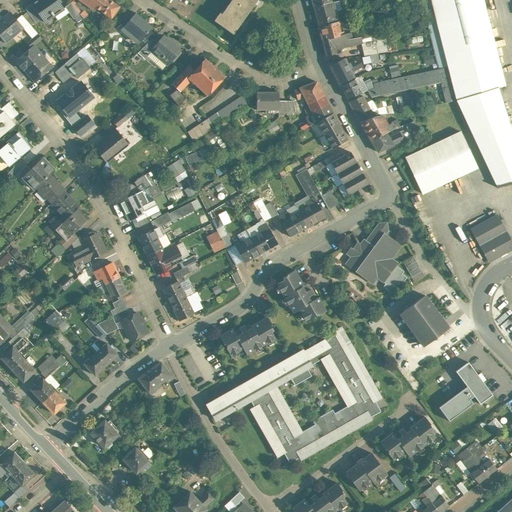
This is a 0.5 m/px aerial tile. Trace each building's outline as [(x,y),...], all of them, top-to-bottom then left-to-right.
[(62,7),(57,0),(37,0),(32,4),(44,22),(53,16),(54,18),(55,17),(53,13),(62,7)] [(119,7),(109,0),(79,0),(94,10),(95,7),(111,18),(119,7)] [(219,13),(214,21),(233,34),(249,11),(232,0),(231,0),(221,14),(219,13)] [(232,0),(249,11),(257,0),(232,0)] [(430,0),(419,0),(427,26),(437,69),(448,67),(430,0)] [(483,0),(430,0),(448,67),(456,99),(497,86),(506,84),(483,0)] [(340,1),(334,2),(333,2),(331,2),(333,11),(337,10),(338,11),(340,10),(342,8),(340,1)] [(331,2),(313,6),(319,27),(340,22),(338,11),(337,10),(333,11),(331,2)] [(79,14),(71,3),(64,7),(73,19),(79,14)] [(17,20),(10,12),(0,20),(0,36),(6,43),(23,28),(17,20)] [(152,27),(136,13),(123,27),(140,41),(152,27)] [(31,27),(22,16),(17,20),(23,28),(26,31),(31,27)] [(489,18),(491,26),(498,25),(496,17),(489,18)] [(117,19),(107,28),(111,34),(122,25),(117,19)] [(340,22),(319,27),(322,40),(343,34),(350,32),(347,20),(340,22)] [(358,30),(350,32),(352,39),(359,37),(358,30)] [(343,34),(322,40),(326,56),(341,52),(340,48),(362,43),(361,37),(359,37),(352,39),(350,32),(343,34)] [(37,34),(26,43),(31,48),(33,46),(42,39),(37,34)] [(158,43),(151,51),(152,51),(167,64),(179,50),(180,51),(180,50),(181,48),(174,42),(173,44),(163,36),(158,43)] [(152,38),(138,52),(146,59),(152,51),(151,51),(158,43),(152,38)] [(31,48),(16,61),(23,70),(24,69),(34,81),(33,82),(34,82),(53,66),(52,65),(51,67),(33,46),(31,48)] [(89,68),(77,53),(65,64),(73,74),(74,74),(76,78),(89,68)] [(378,54),(370,55),(371,63),(379,62),(378,54)] [(347,64),(344,59),(331,66),(339,83),(353,77),(351,72),(363,67),(359,58),(347,64)] [(205,59),(194,71),(197,73),(190,80),(207,95),(224,77),(205,59)] [(73,74),(65,64),(54,72),(63,83),(73,74)] [(180,91),(190,80),(197,73),(194,71),(189,66),(172,84),(177,89),(180,92),(180,91)] [(448,67),(437,69),(440,82),(445,102),(446,102),(456,99),(448,67)] [(437,69),(373,83),(374,88),(370,89),(367,91),(371,97),(440,82),(437,69)] [(354,80),(341,86),(348,99),(361,93),(354,80)] [(81,82),(57,101),(69,116),(93,97),(81,82)] [(316,82),(295,90),(297,100),(304,97),(308,104),(323,96),(316,82)] [(367,82),(360,85),(364,92),(367,91),(370,89),(367,82)] [(497,86),(456,99),(498,188),(511,183),(511,132),(497,86)] [(180,92),(177,89),(170,95),(179,106),(187,99),(180,91),(180,92)] [(279,92),(256,92),(256,110),(278,110),(279,110),(279,101),(279,92)] [(244,94),(216,112),(223,122),(250,104),(244,94)] [(323,96),(308,104),(312,113),(328,104),(323,96)] [(363,96),(349,102),(360,122),(374,117),(363,96)] [(293,101),(286,101),(286,113),(287,115),(295,112),(293,101)] [(9,102),(1,109),(0,107),(0,137),(15,124),(11,120),(18,114),(9,102)] [(328,104),(312,113),(313,114),(305,118),(306,120),(310,126),(316,122),(332,113),(328,104)] [(216,112),(207,118),(214,128),(223,122),(216,112)] [(123,113),(113,121),(117,127),(127,119),(123,113)] [(332,113),(316,122),(332,149),(348,139),(332,113)] [(382,115),(374,117),(374,116),(374,117),(360,122),(371,141),(386,133),(399,125),(397,119),(387,124),(382,115)] [(207,118),(187,132),(194,141),(214,128),(207,118)] [(306,120),(299,125),(302,130),(310,126),(306,120)] [(413,122),(405,124),(407,130),(415,127),(413,122)] [(115,128),(106,136),(107,137),(94,147),(106,162),(128,145),(115,128)] [(460,131),(405,157),(422,194),(477,168),(460,131)] [(31,147),(18,132),(6,142),(7,144),(0,149),(0,154),(9,165),(31,147)] [(388,137),(386,133),(371,141),(378,152),(403,140),(400,132),(388,137)] [(189,165),(210,157),(206,147),(185,155),(189,165)] [(350,152),(331,163),(337,173),(356,162),(350,152)] [(312,154),(304,159),(306,163),(315,159),(312,154)] [(54,170),(42,158),(30,169),(22,177),(22,178),(34,190),(50,174),(54,170)] [(179,159),(168,166),(178,181),(189,174),(179,159)] [(21,160),(10,170),(16,176),(26,165),(21,160)] [(323,160),(311,166),(315,172),(326,166),(323,160)] [(356,162),(337,173),(343,184),(362,173),(356,162)] [(26,165),(16,176),(20,180),(22,178),(22,177),(30,169),(26,165)] [(318,191),(306,169),(298,174),(310,195),(318,191)] [(147,173),(136,181),(141,189),(153,181),(147,173)] [(362,173),(343,184),(349,194),(368,183),(362,173)] [(60,185),(50,174),(37,187),(47,198),(56,189),(60,185)] [(56,189),(47,198),(52,203),(61,194),(56,189)] [(340,203),(332,189),(327,192),(334,206),(340,203)] [(79,207),(63,191),(61,194),(52,203),(51,204),(61,214),(65,219),(77,208),(79,207)] [(142,191),(120,202),(129,220),(144,212),(142,207),(147,204),(148,202),(142,191)] [(325,217),(314,197),(320,194),(318,191),(310,195),(312,198),(305,202),(308,207),(299,212),(307,226),(325,217)] [(334,206),(327,192),(321,196),(328,209),(334,206)] [(264,206),(261,199),(254,203),(257,209),(264,206)] [(191,202),(168,213),(168,212),(152,221),(155,228),(156,228),(194,209),(191,202)] [(271,218),(264,206),(257,209),(264,222),(271,218)] [(65,219),(55,229),(66,240),(73,234),(88,220),(77,208),(65,219)] [(299,212),(290,217),(287,212),(278,217),(289,236),(307,226),(299,212)] [(55,216),(49,222),(55,229),(65,219),(61,214),(57,218),(55,216)] [(496,215),(471,229),(480,245),(505,231),(496,215)] [(378,223),(365,240),(363,239),(360,244),(357,242),(353,248),(351,247),(346,254),(350,257),(345,264),(357,272),(358,270),(363,274),(364,273),(375,281),(377,278),(383,282),(388,275),(389,273),(389,271),(388,270),(386,269),(388,266),(392,270),(397,263),(391,258),(397,251),(393,249),(397,243),(390,238),(391,236),(391,232),(388,230),(387,222),(378,223)] [(277,243),(266,224),(257,228),(260,233),(251,238),(259,253),(277,243)] [(155,228),(137,237),(146,256),(162,248),(169,245),(164,234),(161,236),(156,228),(155,228)] [(224,230),(218,233),(221,238),(226,235),(224,230)] [(244,231),(232,238),(235,244),(242,240),(244,242),(251,238),(250,236),(248,237),(244,231)] [(511,243),(505,231),(480,245),(489,261),(511,248),(511,243)] [(224,247),(217,232),(212,234),(213,236),(209,238),(216,251),(224,247)] [(73,234),(66,240),(61,244),(66,249),(77,239),(73,234)] [(100,238),(96,240),(93,234),(81,240),(85,249),(90,260),(107,252),(100,238)] [(226,235),(221,238),(226,250),(232,247),(226,235)] [(259,253),(251,238),(244,242),(242,240),(235,244),(235,245),(244,262),(259,253)] [(183,260),(175,246),(164,251),(167,258),(172,255),(176,264),(179,263),(179,262),(183,260)] [(164,251),(162,248),(146,256),(156,274),(176,264),(172,255),(167,258),(164,251)] [(85,249),(71,256),(76,266),(88,260),(89,261),(90,260),(85,249)] [(183,260),(179,262),(179,263),(182,268),(187,266),(197,261),(194,254),(183,260)] [(412,256),(403,261),(411,277),(421,271),(412,256)] [(76,266),(73,268),(76,273),(78,276),(81,274),(87,268),(91,266),(89,261),(88,260),(76,266)] [(112,263),(94,272),(98,279),(95,281),(94,283),(97,288),(103,285),(104,284),(119,277),(112,263)] [(182,268),(173,273),(176,279),(190,272),(187,266),(182,268)] [(87,268),(81,274),(78,276),(78,277),(73,281),(77,286),(87,282),(88,282),(88,281),(92,279),(87,268)] [(314,299),(312,295),(313,294),(310,289),(305,292),(302,287),(304,286),(295,270),(287,274),(287,275),(283,278),(284,280),(277,284),(284,296),(284,297),(293,313),(299,309),(306,322),(314,317),(314,316),(317,314),(318,315),(326,311),(318,297),(314,299)] [(237,271),(231,274),(236,284),(242,281),(237,271)] [(76,273),(62,284),(63,286),(65,288),(73,281),(78,277),(78,276),(76,273)] [(119,277),(104,284),(107,291),(104,293),(108,300),(126,291),(119,277)] [(186,297),(178,281),(162,288),(171,304),(186,297)] [(209,298),(217,293),(214,286),(205,290),(209,298)] [(448,327),(424,295),(399,313),(423,346),(448,327)] [(194,313),(186,297),(171,304),(179,321),(194,313)] [(122,298),(112,303),(115,308),(110,311),(113,316),(128,309),(122,298)] [(34,308),(25,317),(29,322),(39,313),(34,308)] [(56,311),(45,321),(46,323),(47,322),(54,329),(58,326),(63,321),(64,320),(56,311)] [(137,312),(121,320),(131,341),(147,333),(143,326),(145,325),(141,318),(140,319),(137,312)] [(118,328),(112,316),(97,324),(105,333),(107,334),(118,328)] [(0,341),(12,330),(11,330),(0,317),(0,341)] [(25,317),(14,327),(19,332),(23,328),(29,322),(25,317)] [(267,317),(250,326),(251,328),(247,330),(244,325),(239,328),(239,329),(235,332),(233,328),(219,336),(224,344),(225,343),(227,347),(226,348),(230,355),(243,348),(246,354),(263,345),(262,345),(275,338),(271,331),(273,330),(271,325),(272,325),(267,317)] [(63,321),(58,326),(62,330),(67,326),(63,321)] [(97,324),(92,329),(100,338),(105,333),(97,324)] [(284,453),(289,463),(299,457),(299,458),(300,459),(372,418),(371,417),(371,418),(371,417),(380,411),(375,401),(380,399),(381,399),(340,326),(339,327),(328,334),(330,338),(326,341),(325,340),(304,352),(304,351),(304,350),(206,405),(206,406),(207,406),(214,420),(250,400),(254,407),(252,408),(251,407),(250,408),(278,457),(279,456),(284,453)] [(19,332),(8,342),(12,346),(13,347),(22,338),(22,339),(28,333),(23,328),(19,332)] [(12,346),(0,358),(12,370),(24,358),(17,351),(26,343),(22,339),(22,338),(13,347),(12,346)] [(117,354),(106,343),(95,353),(106,365),(117,354)] [(95,353),(84,364),(95,375),(106,365),(95,353)] [(35,370),(24,358),(12,370),(23,382),(35,370)] [(54,360),(41,373),(45,378),(59,365),(54,360)] [(170,376),(161,362),(150,370),(159,384),(165,379),(167,382),(172,378),(170,376)] [(478,375),(468,362),(455,371),(480,404),(492,395),(483,382),(485,379),(480,373),(478,375)] [(159,384),(150,370),(139,378),(147,389),(150,394),(155,390),(153,388),(159,384)] [(54,390),(43,379),(31,390),(42,402),(54,390)] [(179,381),(174,384),(180,396),(185,393),(179,381)] [(150,394),(147,389),(142,393),(148,401),(153,397),(150,394)] [(65,403),(54,390),(42,402),(53,414),(65,403)] [(34,405),(40,402),(36,396),(31,400),(34,405)] [(110,402),(102,410),(106,414),(114,406),(110,402)] [(410,430),(406,433),(403,428),(394,435),(392,432),(380,442),(385,449),(386,448),(389,452),(388,452),(393,459),(405,451),(409,456),(424,445),(423,445),(435,436),(430,430),(432,429),(429,425),(430,424),(425,416),(409,428),(410,430)] [(109,420),(106,422),(104,420),(101,423),(99,421),(91,428),(93,430),(90,433),(104,448),(105,446),(108,448),(112,445),(111,441),(117,435),(119,437),(123,434),(118,427),(117,428),(109,420)] [(476,441),(458,454),(458,456),(462,462),(471,455),(476,451),(481,447),(476,441)] [(481,447),(476,451),(478,454),(487,447),(485,444),(481,447)] [(135,448),(123,459),(136,473),(148,462),(147,460),(149,458),(154,454),(148,447),(143,452),(138,447),(136,449),(135,448)] [(24,462),(14,451),(1,464),(11,475),(24,462)] [(497,469),(488,458),(484,461),(478,454),(476,451),(471,455),(488,476),(497,469)] [(371,453),(362,459),(361,458),(356,462),(357,463),(345,472),(351,480),(351,479),(354,482),(353,483),(359,490),(372,481),(374,483),(387,474),(379,463),(378,464),(376,461),(377,460),(371,453)] [(488,476),(471,455),(462,462),(479,483),(488,476)] [(34,473),(24,462),(11,475),(21,486),(34,473)] [(148,462),(136,473),(140,476),(151,465),(148,462)] [(214,463),(204,469),(211,479),(221,473),(214,463)] [(427,478),(419,484),(424,491),(428,488),(432,485),(431,484),(427,478)] [(467,490),(461,482),(456,485),(463,494),(467,490)] [(337,483),(321,494),(323,496),(319,499),(315,494),(306,501),(304,498),(292,508),(294,511),(334,511),(336,511),(347,502),(342,496),(344,495),(341,491),(342,490),(337,483)] [(26,484),(15,493),(19,498),(30,489),(26,484)] [(439,485),(435,488),(434,487),(433,485),(432,485),(428,488),(424,491),(423,492),(438,511),(440,511),(448,506),(439,494),(443,491),(439,485)] [(190,491),(173,507),(178,511),(202,511),(206,509),(204,507),(198,500),(190,491)] [(208,491),(198,500),(204,507),(214,498),(208,491)] [(239,492),(230,500),(235,505),(238,502),(244,497),(239,492)] [(438,511),(423,492),(419,495),(421,498),(416,501),(424,511),(438,511)] [(511,511),(511,497),(495,511),(511,511)] [(74,511),(64,500),(50,511),(74,511)] [(250,511),(243,504),(241,505),(238,502),(235,505),(238,508),(233,511),(250,511)]
